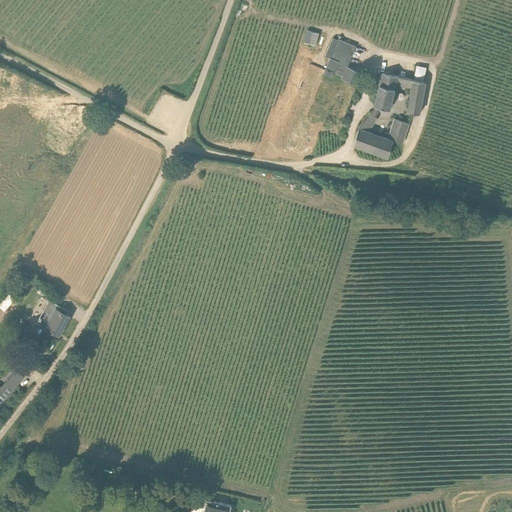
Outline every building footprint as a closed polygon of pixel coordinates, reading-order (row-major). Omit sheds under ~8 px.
[(324,69),(324,70),(341,77),(341,79),(357,86),(362,73),(347,67),(355,47),(337,39),(328,61),(324,69)] [(313,124),(320,128),(340,134),(350,101),(357,86),(341,79),(341,77),(324,70),(324,69),(311,63),(277,145),(300,154),(313,124)] [(415,77),(425,79),(428,66),(418,64),(415,77)] [(375,117),(382,107),(390,109),(396,85),(411,88),(412,88),(408,112),(418,114),(425,82),(382,73),(374,105),(376,105),(370,113),(358,129),(353,146),(387,157),(393,141),(403,144),(409,124),(394,119),(387,138),(369,131),(377,119),(375,117)] [(45,327),(59,334),(68,317),(59,312),(62,307),(49,300),(36,323),(44,327),(45,327)] [(16,371),(2,388),(0,386),(0,404),(2,406),(24,378),(16,371)] [(206,500),(203,511),(229,511),(231,505),(214,502),(214,501),(215,498),(195,493),(196,486),(183,483),(180,497),(193,500),(194,497),(206,500)]
